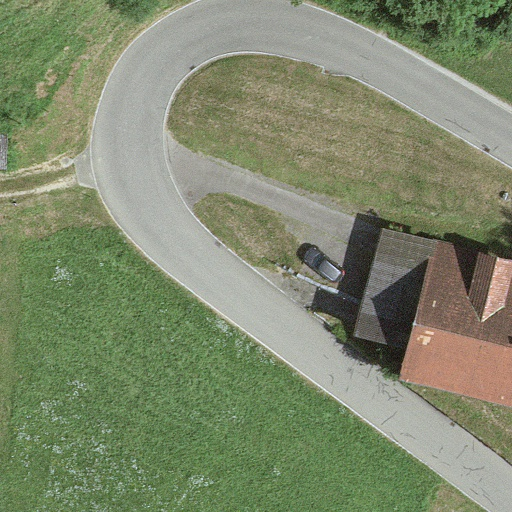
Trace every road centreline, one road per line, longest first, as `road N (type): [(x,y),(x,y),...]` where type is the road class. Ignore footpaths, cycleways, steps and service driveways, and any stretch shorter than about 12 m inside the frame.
road 1 (unclassified): [(511,143),(329,37),(277,23),(229,22),(192,34),(140,89),(130,126),(138,187),(183,250),(511,499)]
road 2 (track): [(0,186),(130,160)]
